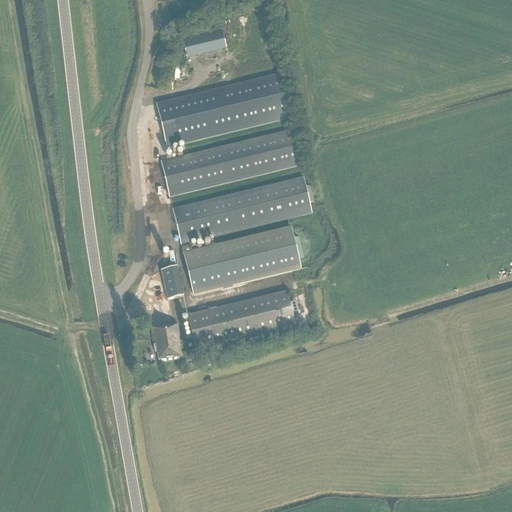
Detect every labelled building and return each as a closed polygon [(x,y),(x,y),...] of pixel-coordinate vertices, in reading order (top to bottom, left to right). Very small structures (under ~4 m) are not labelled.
[(172,0),(176,10),(191,4),(189,0),(172,0)] [(221,31),(182,40),(186,59),(225,50),(221,31)] [(278,75),(156,105),(167,149),(288,119),(278,75)] [(161,162),(170,198),(300,167),(291,131),(161,162)] [(172,211),(181,246),(311,214),(303,179),(172,211)] [(300,270),(290,229),(192,253),(191,247),(182,249),(192,296),(300,270)] [(296,236),(302,255),(305,255),(299,235),(296,236)] [(161,272),(167,301),(183,298),(176,268),(161,272)] [(189,325),(194,348),(195,353),(295,329),(293,325),(286,292),(186,316),(189,325)] [(181,347),(178,327),(169,328),(169,326),(151,329),(155,353),(157,353),(158,361),(181,358),(179,347),(181,347)]
